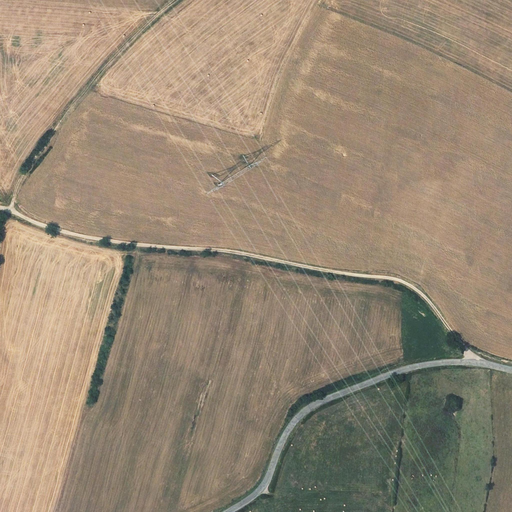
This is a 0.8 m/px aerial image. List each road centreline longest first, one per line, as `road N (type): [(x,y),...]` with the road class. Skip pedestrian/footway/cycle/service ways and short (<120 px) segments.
road 1 (track): [(10,210),(124,243),(394,278),(416,289),(480,363)]
road 2 (unclassified): [(511,370),(437,362),(307,407),(284,435),(262,488),(226,511)]
road 3 (track): [(10,210),(69,110),(176,0)]
